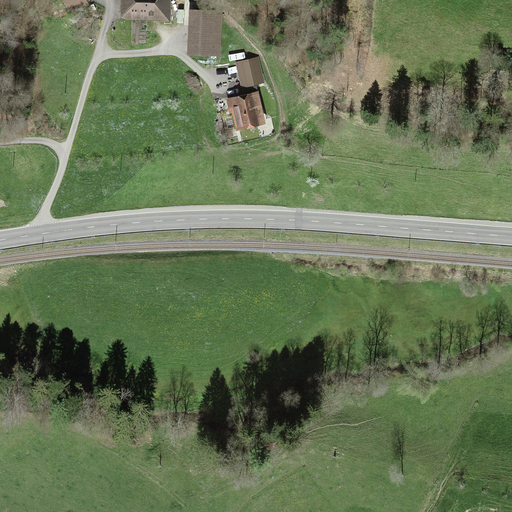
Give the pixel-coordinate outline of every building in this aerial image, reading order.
[(125,0),(125,13),(164,14),(164,20),(170,20),(170,0),(125,0)] [(218,13),(211,13),(197,12),(195,51),(217,52),(218,13)] [(240,63),(245,85),(263,81),(257,59),(240,63)] [(261,120),(255,94),(257,94),(256,87),(243,90),(245,96),(234,99),(240,125),(261,120)] [(265,440),(268,448),(279,444),(276,436),(265,440)]
